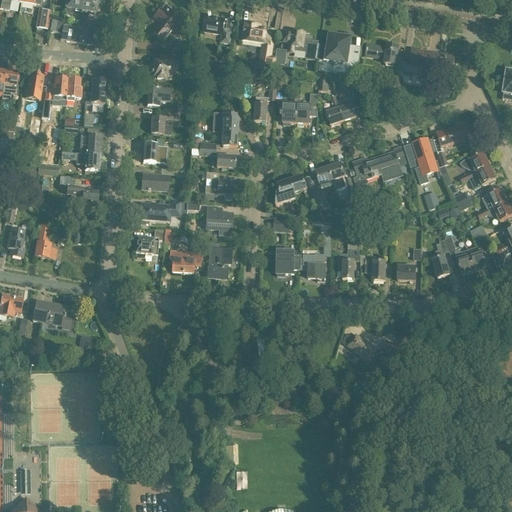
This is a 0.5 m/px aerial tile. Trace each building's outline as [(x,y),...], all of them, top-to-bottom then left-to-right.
[(2,0),(1,10),(9,12),(11,3),(18,4),(18,0),(2,0)] [(66,10),(65,14),(72,15),(73,11),(81,12),(82,0),(67,0),(66,10)] [(82,0),(81,12),(95,14),(97,4),(102,5),(102,0),(82,0)] [(160,24),(152,34),(163,43),(172,31),(171,31),(180,20),(170,12),(168,15),(166,13),(165,14),(160,10),(154,19),(160,24)] [(39,11),(36,29),(48,31),(51,13),(39,11)] [(204,21),(202,29),(204,29),(203,34),(222,36),(220,44),(230,46),(232,32),(223,31),(225,21),(211,18),(211,17),(209,17),(209,18),(206,18),(205,22),(204,21)] [(57,23),(55,35),(61,36),(60,42),(76,45),(78,29),(63,27),(64,24),(57,23)] [(275,70),(276,59),(271,58),(275,32),(260,30),(260,27),(257,27),(257,26),(254,25),(252,25),(249,25),(249,26),(243,25),(241,43),(262,46),(259,67),(262,67),(262,71),(256,70),(255,81),(273,81),(275,70)] [(78,29),(76,45),(92,48),(95,29),(87,28),(86,31),(79,30),(79,29),(78,29)] [(283,32),(281,44),(289,45),(287,54),(294,55),(294,53),(306,55),(305,61),(314,63),(317,45),(303,42),(304,34),(290,32),(290,33),(283,32)] [(347,55),(350,39),(341,38),(341,39),(339,39),(339,38),(330,36),(329,48),(326,47),(324,59),(335,61),(334,66),(359,70),(361,58),(347,55)] [(175,44),(174,51),(187,52),(188,45),(175,44)] [(367,47),(365,58),(385,61),(384,65),(395,67),(394,77),(391,89),(398,90),(400,76),(401,68),(402,60),(396,59),(397,56),(398,48),(387,46),(387,51),(367,47)] [(412,50),(409,70),(422,72),(422,70),(430,71),(433,56),(420,53),(419,51),(412,50)] [(276,59),(275,70),(280,71),(280,67),(284,67),(286,53),(277,52),(276,59)] [(152,69),(152,78),(157,79),(157,81),(171,82),(171,71),(178,71),(178,63),(172,62),(172,57),(160,56),(159,64),(153,63),(153,69),(152,69)] [(433,56),(430,71),(438,73),(438,77),(452,79),(453,76),(451,76),(454,57),(447,56),(446,58),(433,56)] [(507,73),(503,95),(511,96),(511,72),(508,72),(508,73),(507,73)] [(3,92),(2,99),(2,101),(10,102),(11,96),(17,96),(18,88),(16,87),(17,81),(18,80),(19,77),(18,76),(18,75),(5,74),(4,87),(3,92)] [(30,76),(26,100),(40,102),(43,79),(30,76)] [(320,80),(319,93),(328,94),(329,80),(320,80)] [(53,88),(52,103),(58,104),(58,102),(66,103),(67,81),(55,81),(55,89),(53,88)] [(67,81),(66,103),(74,103),(74,100),(80,101),(81,90),(79,90),(80,82),(67,81)] [(92,83),(92,91),(86,91),(85,107),(91,107),(91,106),(104,107),(106,84),(103,84),(103,82),(95,82),(95,83),(92,83)] [(225,83),(219,86),(226,99),(231,96),(225,83)] [(256,99),(254,124),(266,124),(267,103),(275,104),(276,91),(269,90),(269,100),(256,99)] [(148,91),(147,108),(159,109),(159,103),(167,104),(168,93),(170,93),(160,92),(160,91),(148,91)] [(350,100),(337,104),(337,105),(339,111),(344,124),(356,120),(353,110),(359,108),(354,92),(348,94),(350,100)] [(297,99),(296,126),(297,126),(297,128),(304,129),(304,126),(309,127),(310,119),(317,119),(318,107),(319,97),(312,96),(310,96),(310,107),(298,106),(298,99),(297,99)] [(281,105),(281,118),(283,118),(283,125),(284,125),(283,127),(290,128),(290,126),(296,126),(297,99),(292,98),(291,105),(281,105)] [(334,112),(327,115),(331,128),(344,124),(339,111),(337,105),(335,98),(330,100),(334,112)] [(49,124),(51,103),(45,103),(42,123),(49,124)] [(177,107),(177,115),(193,116),(193,109),(188,108),(177,107)] [(214,116),(212,134),(223,135),(237,136),(237,123),(236,123),(236,117),(214,116)] [(152,120),(151,136),(170,137),(171,128),(164,128),(164,121),(152,120)] [(2,122),(1,133),(15,135),(17,124),(10,123),(2,122)] [(193,123),(192,131),(200,132),(200,124),(193,123)] [(437,135),(442,150),(476,138),(474,131),(471,132),(470,129),(471,129),(470,127),(469,127),(468,125),(466,123),(461,125),(460,127),(443,133),(443,134),(438,135),(437,135)] [(0,133),(0,154),(10,157),(13,136),(0,133)] [(237,136),(223,135),(222,148),(236,149),(237,136)] [(80,150),(79,156),(100,158),(102,139),(87,138),(86,150),(80,150)] [(427,141),(412,145),(420,170),(415,171),(420,187),(428,184),(425,177),(437,173),(427,141)] [(145,146),(143,164),(166,166),(167,149),(156,148),(156,147),(145,146)] [(394,154),(376,160),(381,177),(383,183),(402,176),(400,168),(406,166),(401,149),(394,151),(394,154)] [(444,155),(438,157),(442,169),(448,167),(444,155)] [(101,158),(100,158),(79,156),(77,156),(76,166),(85,167),(84,172),(100,173),(101,158)] [(462,164),(460,166),(461,168),(464,170),(466,171),(467,172),(469,173),(470,173),(472,174),(474,174),(475,174),(476,175),(489,169),(483,156),(472,161),(469,159),(467,161),(464,162),(462,164)] [(217,158),(217,169),(235,171),(235,159),(217,158)] [(367,160),(353,164),(358,180),(354,181),(359,196),(369,192),(366,182),(381,177),(376,160),(368,162),(367,160)] [(10,164),(7,179),(29,182),(35,183),(38,168),(10,164)] [(341,166),(328,170),(332,183),(336,193),(347,190),(348,192),(350,198),(355,196),(350,179),(344,181),(344,180),(345,179),(341,166)] [(38,168),(38,176),(43,176),(48,177),(58,178),(59,169),(38,168)] [(472,181),(470,182),(475,192),(482,188),(496,182),(489,169),(476,175),(471,178),(472,181)] [(318,183),(311,185),(316,199),(323,197),(320,187),(332,183),(328,170),(315,174),(318,183)] [(205,175),(204,181),(206,181),(212,182),(211,189),(206,189),(205,201),(213,202),(213,197),(224,197),(224,201),(232,202),(232,198),(233,198),(234,185),(218,184),(219,181),(217,181),(217,176),(207,175),(205,175)] [(470,175),(464,178),(467,183),(472,181),(470,175)] [(142,176),(141,192),(147,192),(147,193),(150,193),(150,192),(167,193),(168,178),(142,176)] [(0,177),(0,193),(26,198),(29,182),(7,179),(0,177)] [(61,178),(60,188),(67,189),(66,196),(71,197),(70,203),(97,206),(98,192),(83,191),(83,190),(72,189),(73,179),(61,178)] [(302,178),(290,182),(294,196),(303,193),(311,206),(318,204),(316,199),(311,185),(310,179),(303,181),(302,178)] [(464,178),(459,180),(462,186),(467,183),(464,178)] [(450,181),(445,183),(447,189),(453,187),(450,181)] [(290,182),(277,186),(279,194),(277,194),(275,208),(296,201),(294,196),(290,182)] [(487,198),(482,201),(487,211),(489,214),(507,205),(501,192),(487,198)] [(465,195),(454,200),(457,207),(468,201),(465,195)] [(436,199),(426,203),(429,213),(440,209),(436,199)] [(468,201),(457,207),(460,214),(472,208),(468,201)] [(140,206),(139,221),(169,223),(169,219),(181,219),(181,216),(186,216),(186,203),(170,202),(169,208),(140,206)] [(187,204),(187,212),(198,213),(199,205),(187,204)] [(487,211),(482,214),(484,219),(487,218),(499,222),(500,224),(511,218),(511,215),(507,205),(489,214),(487,211)] [(207,210),(206,231),(214,232),(219,232),(219,238),(230,239),(230,233),(231,233),(232,216),(221,216),(221,211),(207,210)] [(456,211),(451,214),(455,222),(461,220),(456,211)] [(7,212),(5,224),(12,225),(14,213),(7,212)] [(289,222),(275,221),(274,231),(289,232),(289,222)] [(36,245),(34,258),(48,261),(54,262),(56,252),(49,251),(50,247),(47,246),(50,228),(40,226),(37,245),(36,245)] [(9,237),(7,251),(11,251),(10,257),(22,259),(24,251),(21,250),(23,239),(22,239),(24,233),(11,231),(10,237),(9,237)] [(59,231),(57,247),(64,248),(66,232),(59,231)] [(483,231),(472,236),(474,242),(486,237),(483,231)] [(155,232),(154,240),(158,240),(158,243),(163,243),(164,233),(155,232)] [(163,243),(163,246),(170,247),(171,233),(164,232),(164,233),(163,243)] [(385,233),(385,247),(392,247),(393,233),(385,233)] [(486,237),(474,242),(477,248),(488,242),(486,237)] [(277,264),(277,276),(278,279),(285,279),(285,276),(293,276),(293,272),(301,272),(308,272),(308,273),(308,280),(319,281),(319,284),(324,284),(324,281),(325,281),(325,268),(325,258),(330,258),(331,238),(325,238),(324,257),(315,257),(315,258),(303,257),(303,261),(301,261),(301,258),(296,258),(296,256),(288,255),(279,255),(277,255),(277,264)] [(451,239),(445,240),(445,242),(449,254),(450,256),(454,254),(461,277),(474,273),(468,252),(461,254),(460,252),(455,254),(451,239)] [(136,240),(135,256),(137,256),(137,260),(145,261),(146,257),(157,258),(158,244),(154,243),(154,242),(136,240)] [(439,246),(436,247),(438,253),(437,253),(438,258),(449,254),(445,242),(439,244),(439,246)] [(475,250),(468,252),(474,273),(486,270),(483,260),(492,257),(488,245),(482,247),(482,250),(476,252),(475,250)] [(496,257),(493,259),(496,269),(503,267),(504,267),(504,265),(505,261),(506,258),(507,257),(511,256),(511,247),(511,248),(506,250),(507,252),(502,255),(499,256),(496,257)] [(499,249),(494,252),(496,257),(499,256),(502,255),(499,249)] [(207,269),(207,279),(227,281),(227,271),(225,270),(226,267),(230,267),(231,251),(209,250),(208,269),(207,269)] [(340,257),(340,263),(342,263),(342,281),(354,281),(354,264),(360,265),(360,253),(347,252),(347,257),(340,257)] [(170,253),(170,262),(172,262),(171,274),(193,275),(193,268),(201,269),(201,253),(193,253),(193,254),(170,253)] [(444,258),(432,262),(438,281),(450,277),(444,258)] [(365,261),(364,275),(372,275),(372,283),(385,284),(385,264),(373,264),(373,261),(365,261)] [(398,269),(398,283),(415,284),(415,269),(398,269)] [(0,308),(0,309),(0,311),(0,317),(13,320),(14,313),(21,315),(23,301),(2,297),(0,306),(0,308)] [(36,303),(33,323),(62,328),(62,330),(70,331),(72,318),(64,317),(66,308),(36,303)] [(18,338),(16,350),(22,351),(24,339),(24,337),(18,336),(18,338)] [(355,336),(347,348),(368,364),(375,354),(365,347),(367,345),(355,336)] [(387,343),(384,350),(395,354),(398,347),(387,343)] [(359,366),(363,361),(357,357),(353,362),(359,366)] [(267,360),(258,367),(261,371),(263,369),(266,372),(277,364),(267,360)] [(316,473),(324,473),(325,465),(316,465),(316,473)] [(36,497),(36,474),(26,473),(25,497),(36,497)] [(39,511),(26,499),(13,511),(39,511)] [(298,502),(298,511),(315,510),(315,502),(298,502)]
